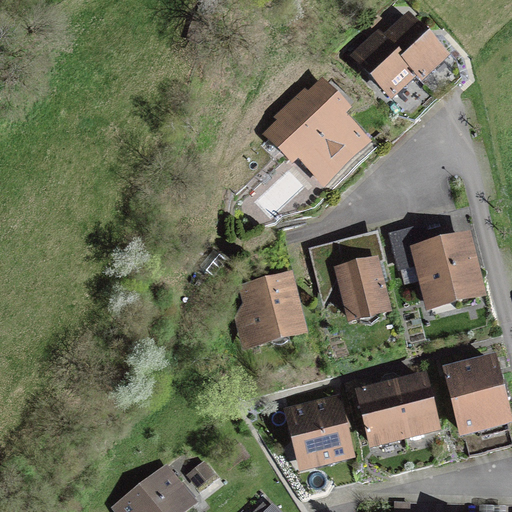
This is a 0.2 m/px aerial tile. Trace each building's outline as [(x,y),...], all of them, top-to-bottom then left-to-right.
[(419,81),(443,59),(409,22),(385,44),(414,75),(419,81)] [(385,44),(380,39),(356,61),(390,97),(414,75),(385,44)] [(283,125),(269,138),(292,163),(298,157),(317,177),(358,138),(339,118),(346,112),(322,87),(308,101),(304,97),(279,121),(283,125)] [(223,181),(236,195),(273,159),(261,146),(223,181)] [(240,240),(250,282),(251,283),(293,273),(282,230),(282,229),(241,239),(240,240)] [(392,237),(399,263),(414,259),(407,233),(392,237)] [(454,301),(479,295),(465,241),(417,253),(429,301),(449,296),(454,301)] [(200,267),(212,277),(225,261),(213,251),(200,267)] [(386,313),(374,264),(340,273),(352,321),(386,313)] [(245,307),(239,319),(250,326),(254,324),(259,342),(300,332),(287,281),(246,291),(250,306),(245,307)] [(505,382),(498,384),(493,364),(447,375),(462,433),(463,433),(507,422),(502,402),(510,400),(505,382)] [(435,430),(423,381),(391,389),(404,438),(435,430)] [(372,446),(404,438),(391,389),(360,397),(372,446)] [(293,430),(296,441),(304,446),(308,463),(312,465),(349,455),(336,403),(292,414),(295,427),(293,430)] [(203,466),(190,476),(198,486),(211,476),(203,466)] [(175,511),(185,505),(163,477),(130,503),(136,511),(175,511)]
